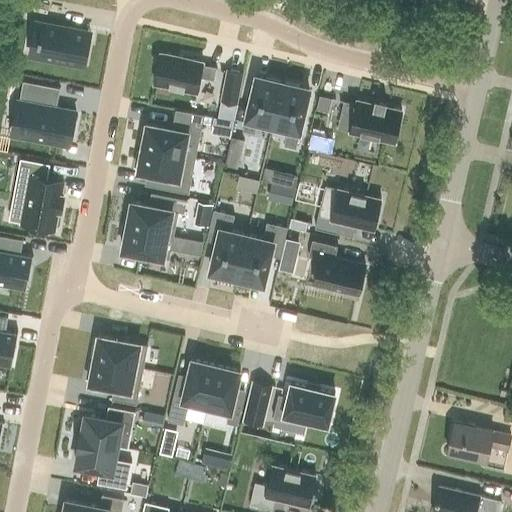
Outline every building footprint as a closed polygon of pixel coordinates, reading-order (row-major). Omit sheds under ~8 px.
[(318,16),(316,27),(345,33),(347,22),(318,16)] [(42,22),(36,54),(84,63),(88,45),(85,45),(88,32),(42,22)] [(161,53),(155,83),(198,91),(201,76),(214,78),(216,67),(203,65),(203,61),(161,53)] [(237,104),(244,71),(227,68),(221,101),(237,104)] [(257,76),(244,130),(253,133),(256,120),(272,124),(283,82),(257,76)] [(71,143),(77,112),(57,109),(53,108),(57,87),(24,80),(20,98),(20,102),(25,104),(20,134),(71,143)] [(283,82),(272,124),(288,128),(285,140),(295,143),(309,89),(283,82)] [(320,95),(317,108),(329,111),(332,98),(320,95)] [(356,114),(352,130),(395,141),(403,109),(387,106),(388,104),(376,101),(375,103),(359,99),(358,103),(346,100),(343,111),(356,114)] [(204,114),(176,109),(173,128),(147,123),(146,127),(143,127),(140,142),(143,143),(142,147),(196,157),(204,114)] [(220,114),(216,129),(236,134),(240,119),(220,114)] [(240,156),(244,139),(232,136),(228,153),(240,156)] [(142,151),(139,150),(136,166),(139,167),(138,171),(163,176),(161,187),(189,193),(196,157),(142,147),(142,151)] [(61,211),(64,195),(61,195),(64,181),(47,178),(49,164),(22,159),(19,175),(15,194),(27,196),(22,221),(22,222),(55,228),(58,211),(61,211)] [(295,187),(298,174),(281,170),(278,183),(295,187)] [(326,184),(316,227),(337,232),(340,220),(356,224),(374,229),(382,197),(326,184)] [(174,235),(179,211),(185,212),(187,199),(158,194),(155,205),(132,201),(127,225),(174,235)] [(199,202),(195,223),(209,226),(213,205),(199,202)] [(214,209),(207,240),(218,242),(211,270),(237,276),(247,234),(231,230),(235,214),(214,209)] [(305,230),(307,221),(292,217),(290,226),(305,230)] [(247,234),(237,276),(263,283),(270,254),(281,257),(288,227),(267,222),(264,238),(247,234)] [(174,235),(127,225),(123,249),(170,259),(172,249),(201,255),(204,241),(174,235)] [(0,282),(26,288),(33,256),(21,253),(24,239),(0,234),(0,282)] [(286,238),(282,255),(297,258),(301,241),(286,238)] [(312,239),(308,255),(319,258),(313,282),(358,293),(365,264),(335,256),(337,245),(312,239)] [(0,362),(12,365),(18,333),(6,330),(9,316),(0,314),(0,362)] [(94,339),(92,355),(95,356),(94,360),(144,369),(148,346),(99,336),(98,340),(94,339)] [(188,407),(206,411),(217,364),(193,358),(188,382),(178,379),(169,420),(184,423),(188,407)] [(90,363),(87,379),(90,380),(89,384),(115,389),(112,401),(137,405),(144,369),(94,360),(93,364),(90,363)] [(217,364),(206,411),(229,416),(228,422),(237,424),(244,395),(235,393),(240,370),(217,364)] [(264,425),(273,385),(253,380),(243,420),(264,425)] [(279,394),(273,417),(275,418),(274,426),(305,433),(308,419),(328,424),(329,419),(332,420),(335,407),(332,406),(336,392),(292,381),(288,396),(279,394)] [(81,428),(79,438),(118,446),(128,448),(131,435),(136,410),(109,405),(107,417),(86,413),(83,428),(81,428)] [(152,424),(154,412),(145,410),(143,422),(152,424)] [(508,449),(511,434),(494,430),(455,421),(448,451),(487,460),(490,445),(508,449)] [(79,449),(77,464),(100,468),(98,482),(127,488),(132,461),(115,458),(118,446),(79,438),(77,448),(79,449)] [(188,458),(190,449),(178,446),(175,455),(188,458)] [(234,464),(236,453),(209,450),(208,461),(234,464)] [(183,459),(181,472),(207,475),(208,462),(183,459)] [(256,481),(250,504),(272,509),(274,497),(309,505),(316,474),(273,464),(269,484),(256,481)] [(133,482),(131,493),(146,496),(148,485),(133,482)] [(495,511),(498,511),(501,500),(480,495),(480,494),(440,485),(433,511),(475,511),(476,508),(495,511)] [(67,499),(64,511),(109,511),(110,509),(122,511),(125,498),(102,494),(100,505),(67,499)] [(146,501),(142,511),(168,511),(170,507),(146,501)]
